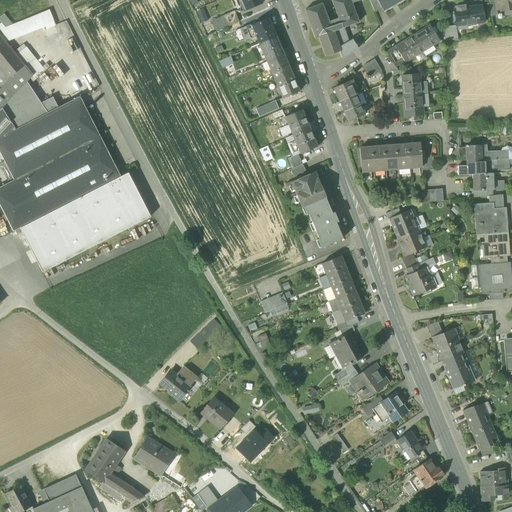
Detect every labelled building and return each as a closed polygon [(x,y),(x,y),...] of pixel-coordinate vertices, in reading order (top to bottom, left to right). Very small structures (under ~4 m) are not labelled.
[(262,4),(260,0),(240,0),(245,11),(262,4)] [(315,38),(319,37),(343,29),(358,23),(351,3),(349,0),(334,0),(332,1),(338,19),(340,25),(338,26),(330,29),(328,23),(322,5),(305,11),(315,38)] [(369,0),(375,13),(382,9),(376,0),(369,0)] [(376,0),(382,9),(383,11),(401,0),(376,0)] [(488,0),(491,16),(497,15),(496,9),(496,10),(494,0),(488,0)] [(502,9),(502,10),(511,9),(511,0),(494,0),(496,10),(496,9),(502,9)] [(453,10),(456,26),(484,23),(481,7),(465,9),(464,6),(455,7),(455,10),(453,10)] [(203,9),(197,12),(202,24),(208,21),(203,9)] [(0,24),(0,35),(5,42),(44,27),(45,29),(55,25),(50,11),(13,25),(6,28),(1,23),(0,24)] [(221,17),(226,28),(239,23),(234,12),(221,17)] [(0,21),(1,23),(6,28),(13,25),(4,14),(0,17),(0,21)] [(226,28),(221,17),(212,21),(216,32),(226,28)] [(256,37),(259,44),(276,37),(268,18),(251,26),(256,37)] [(336,20),(328,23),(330,29),(338,26),(336,20)] [(251,24),(242,28),(246,39),(248,40),(256,37),(251,26),(251,24)] [(445,28),(444,41),(458,40),(456,26),(445,28)] [(430,27),(413,37),(422,52),(432,46),(439,41),(430,27)] [(348,43),(343,29),(319,37),(326,57),(340,52),(342,57),(342,58),(357,49),(353,42),(352,40),(348,43)] [(0,109),(26,82),(32,75),(16,55),(5,42),(0,35),(0,109)] [(259,44),(267,62),(284,55),(276,37),(259,44)] [(413,37),(396,48),(404,62),(405,62),(415,56),(421,52),(422,52),(413,37)] [(359,39),(353,42),(357,49),(363,45),(359,39)] [(221,46),(215,49),(218,55),(224,52),(221,46)] [(432,46),(422,52),(425,56),(435,50),(432,46)] [(16,55),(32,75),(34,78),(44,70),(26,47),(16,55)] [(395,67),(404,62),(396,48),(396,47),(389,51),(388,55),(395,67)] [(425,58),(421,52),(415,56),(418,62),(425,58)] [(267,62),(274,80),(291,73),(284,55),(267,62)] [(231,56),(219,61),(222,68),(233,64),(231,56)] [(363,67),(370,79),(381,72),(374,61),(363,67)] [(299,91),(291,73),(274,80),(282,99),(299,91)] [(402,77),(404,96),(421,95),(420,82),(419,75),(402,77)] [(334,88),(340,102),(356,95),(353,89),(355,88),(351,81),(334,88)] [(0,137),(48,113),(41,103),(26,82),(0,109),(0,137)] [(420,82),(421,95),(428,94),(427,82),(420,82)] [(356,88),(359,94),(361,93),(364,92),(362,85),(356,88)] [(359,94),(356,95),(360,105),(367,104),(361,93),(359,94)] [(429,107),(428,94),(421,95),(422,107),(429,107)] [(360,105),(356,95),(340,102),(345,111),(360,105)] [(422,107),(421,95),(404,96),(405,117),(422,115),(422,107)] [(13,179),(14,180),(100,137),(80,97),(69,102),(58,108),(48,113),(0,137),(0,153),(4,162),(0,163),(0,166),(8,182),(13,179)] [(41,103),(48,113),(58,108),(52,97),(41,103)] [(256,110),(259,117),(278,109),(275,102),(256,110)] [(364,115),(360,105),(345,111),(349,122),(364,115)] [(272,114),(274,119),(284,115),(282,110),(272,114)] [(291,133),(292,136),(309,128),(301,110),(283,118),(287,126),(291,133)] [(282,137),(291,133),(287,126),(279,129),(282,137)] [(318,146),(309,128),(292,136),(292,137),(295,143),(296,145),(300,154),(318,146)] [(120,176),(100,137),(14,180),(0,187),(0,206),(13,231),(20,228),(120,176)] [(288,146),(295,143),(292,137),(285,140),(288,146)] [(420,144),(408,145),(410,169),(422,168),(422,167),(422,159),(420,144)] [(289,148),(293,157),(298,154),(300,154),(296,145),(289,148)] [(398,170),(410,169),(408,145),(396,146),(398,170)] [(466,161),(483,160),(483,154),(483,147),(475,147),(475,145),(469,145),(469,147),(466,147),(466,148),(458,148),(459,157),(466,157),(466,161)] [(259,150),(265,162),(273,159),(267,146),(259,150)] [(386,171),(398,170),(396,146),(384,147),(386,171)] [(374,172),(386,171),(384,147),(372,148),(374,172)] [(361,173),(374,172),(372,148),(359,149),(361,173)] [(288,159),(293,169),(302,164),(298,154),(293,157),(288,159)] [(433,158),(427,158),(422,159),(422,167),(422,168),(422,171),(428,170),(434,170),(433,158)] [(484,174),(483,169),(483,160),(466,161),(467,166),(457,166),(458,175),(472,174),(484,174)] [(496,160),(483,160),(483,169),(488,169),(488,165),(496,165),(496,160)] [(509,160),(506,160),(497,160),(496,160),(496,165),(488,165),(488,169),(488,171),(509,170),(509,160)] [(291,170),(294,176),(305,171),(302,164),(293,169),(291,170)] [(301,207),(306,205),(325,197),(315,172),(291,182),(301,207)] [(120,177),(120,176),(20,228),(31,250),(37,262),(42,272),(150,217),(128,173),(120,177)] [(492,174),(484,174),(472,174),(473,191),(474,191),(488,190),(492,190),(492,182),(492,174)] [(503,181),(492,182),(492,190),(502,189),(502,190),(503,190),(503,181)] [(441,189),(436,190),(430,190),(424,191),(425,202),(431,202),(437,202),(443,201),(442,189),(441,189)] [(493,203),(494,209),(503,208),(502,195),(488,196),(489,203),(493,203)] [(331,214),(325,197),(306,205),(309,213),(308,213),(318,239),(320,238),(323,246),(341,238),(335,223),(337,222),(334,213),(331,214)] [(483,225),(484,235),(505,233),(505,222),(507,222),(506,208),(503,208),(494,209),(493,203),(489,203),(473,205),(474,214),(477,214),(478,226),(483,225)] [(455,205),(450,210),(456,216),(461,210),(455,205)] [(385,214),(388,221),(389,220),(388,219),(401,214),(399,209),(385,214)] [(389,220),(397,239),(419,230),(414,218),(411,210),(401,214),(388,219),(389,220)] [(476,235),(484,235),(483,225),(478,226),(477,214),(474,214),(476,235)] [(422,215),(414,218),(419,230),(427,227),(422,215)] [(423,238),(419,230),(397,239),(400,246),(400,245),(402,250),(401,250),(404,257),(412,253),(426,247),(423,238)] [(508,233),(505,233),(484,235),(486,258),(490,258),(507,257),(510,256),(508,233)] [(429,235),(423,238),(426,247),(433,245),(429,235)] [(37,262),(31,250),(26,253),(32,264),(37,262)] [(450,251),(442,254),(445,263),(454,259),(450,251)] [(419,264),(417,264),(412,253),(404,257),(401,258),(406,269),(408,275),(421,269),(419,264)] [(322,264),(326,275),(345,268),(340,256),(322,264)] [(436,265),(433,258),(419,264),(421,269),(427,267),(427,268),(436,265)] [(480,292),(484,295),(489,294),(502,293),(511,292),(511,286),(511,285),(510,284),(510,279),(511,279),(511,271),(509,272),(509,269),(510,269),(509,264),(510,264),(510,263),(507,263),(491,264),(478,265),(480,288),(480,292)] [(436,265),(427,268),(430,274),(432,274),(437,286),(431,289),(432,292),(446,286),(436,265)] [(473,289),(480,288),(478,265),(471,266),(473,289)] [(404,276),(413,296),(431,289),(437,286),(432,274),(430,274),(427,268),(427,267),(421,269),(408,275),(404,276)] [(326,275),(331,286),(350,279),(345,268),(326,275)] [(319,278),(324,289),(331,286),(326,275),(319,278)] [(323,290),(328,301),(354,291),(350,279),(331,286),(324,289),(323,290)] [(288,282),(282,285),(284,291),(291,288),(288,282)] [(337,309),(338,311),(359,302),(354,291),(328,301),(327,302),(331,311),(337,309)] [(283,293),(277,295),(271,298),(266,300),(260,302),(265,314),(270,312),(271,312),(276,309),(282,307),(287,305),(283,293)] [(364,314),(359,302),(338,311),(332,313),(337,325),(345,321),(357,317),(364,314)] [(271,312),(270,312),(272,316),(289,309),(287,305),(282,307),(276,309),(271,312)] [(357,317),(345,321),(337,325),(339,330),(340,330),(343,337),(350,333),(350,334),(355,331),(352,325),(359,322),(357,317)] [(214,319),(205,327),(210,333),(212,335),(221,326),(214,319)] [(427,327),(431,338),(442,333),(438,322),(427,327)] [(255,323),(247,326),(250,332),(257,329),(255,323)] [(199,333),(205,339),(210,333),(205,327),(199,333)] [(431,338),(436,350),(459,340),(453,328),(442,333),(431,338)] [(334,334),(337,340),(343,337),(340,330),(339,330),(334,334)] [(190,342),(197,349),(206,340),(212,335),(210,333),(205,339),(199,333),(190,342)] [(257,337),(259,343),(268,339),(265,333),(257,337)] [(330,346),(335,356),(356,345),(350,334),(350,333),(343,337),(337,340),(329,344),(330,346)] [(268,339),(259,343),(262,349),(270,345),(268,339)] [(436,350),(441,361),(463,352),(459,340),(436,350)] [(363,358),(356,345),(335,356),(342,369),(344,368),(351,364),(363,358)] [(335,356),(330,346),(324,349),(329,359),(335,356)] [(473,377),(475,380),(481,377),(476,366),(472,367),(470,362),(474,361),(469,350),(463,352),(473,377)] [(473,377),(463,352),(441,361),(453,389),(462,385),(463,386),(465,386),(464,384),(469,382),(468,379),(473,377)] [(338,382),(342,388),(349,382),(359,375),(355,370),(351,364),(344,368),(345,370),(335,376),(338,382)] [(362,392),(366,399),(390,383),(381,370),(378,373),(373,366),(359,375),(349,382),(358,394),(362,392)] [(183,367),(176,375),(170,370),(161,382),(170,389),(167,392),(178,401),(190,387),(189,386),(196,377),(183,367)] [(298,374),(296,370),(286,375),(288,379),(298,374)] [(453,389),(455,394),(464,390),(463,386),(462,385),(453,389)] [(308,395),(313,398),(318,391),(312,388),(308,395)] [(372,410),(381,423),(382,422),(381,420),(388,415),(392,421),(391,421),(392,423),(408,411),(407,411),(396,394),(396,393),(383,402),(372,410)] [(362,409),(367,417),(372,414),(370,412),(372,410),(383,402),(380,397),(362,409)] [(211,421),(220,429),(232,415),(213,398),(201,412),(205,416),(206,415),(212,420),(211,421)] [(487,414),(488,416),(493,414),(488,402),(480,405),(485,415),(487,414)] [(318,404),(302,407),(304,416),(319,412),(318,404)] [(462,411),(471,433),(492,424),(488,416),(487,414),(485,415),(480,405),(477,406),(476,405),(462,411)] [(249,420),(241,429),(248,436),(252,431),(256,427),(249,420)] [(497,438),(492,424),(471,433),(476,444),(479,443),(481,449),(478,450),(479,451),(479,450),(492,445),(491,441),(497,438)] [(266,429),(259,436),(252,431),(248,436),(236,448),(250,461),(266,443),(273,435),(266,429)] [(408,459),(409,459),(425,448),(419,440),(417,441),(411,432),(396,441),(408,459)] [(380,440),(384,446),(395,439),(391,433),(380,440)] [(332,438),(337,445),(343,441),(337,434),(332,438)] [(295,442),(288,435),(283,439),(289,447),(295,442)] [(134,459),(159,475),(162,469),(172,453),(147,438),(134,459)] [(85,470),(103,483),(110,473),(115,465),(124,451),(106,439),(85,470)] [(343,441),(337,445),(343,453),(348,449),(343,441)] [(479,450),(481,456),(492,454),(496,453),(492,445),(479,450)] [(414,470),(418,475),(409,481),(410,482),(416,491),(417,492),(425,486),(426,487),(441,477),(440,476),(442,474),(438,468),(436,470),(429,459),(414,470)] [(115,465),(110,473),(115,477),(121,468),(115,465)] [(498,471),(493,471),(493,486),(507,485),(506,468),(497,469),(498,471)] [(159,475),(174,484),(178,479),(162,469),(159,475)] [(481,487),(493,486),(493,471),(480,472),(481,487)] [(144,496),(115,477),(110,473),(103,483),(123,496),(133,502),(144,496)] [(44,489),(49,502),(81,487),(75,475),(44,489)] [(174,484),(182,489),(185,483),(178,479),(174,484)] [(402,487),(408,496),(416,491),(410,482),(402,487)] [(119,501),(123,496),(103,483),(99,488),(119,501)] [(508,499),(508,495),(507,485),(493,486),(481,487),(482,501),(508,499)] [(21,511),(22,511),(31,507),(21,486),(5,494),(12,506),(10,507),(12,511),(21,511)] [(92,511),(91,510),(81,487),(49,502),(44,504),(41,506),(44,511),(92,511)] [(207,508),(207,509),(208,508),(218,501),(207,487),(197,494),(207,508)] [(236,487),(222,498),(223,500),(226,499),(231,498),(230,495),(238,489),(236,487)] [(49,502),(44,489),(38,492),(44,504),(49,502)] [(235,511),(236,511),(242,511),(251,506),(238,489),(230,495),(231,498),(226,499),(223,500),(222,498),(218,501),(208,508),(211,511),(235,511)] [(405,499),(409,505),(420,497),(417,492),(416,491),(408,496),(405,499)] [(207,508),(197,494),(192,498),(202,511),(207,508)] [(151,507),(154,511),(166,511),(178,506),(175,501),(172,495),(151,507)] [(382,501),(375,503),(377,510),(384,509),(382,501)]
